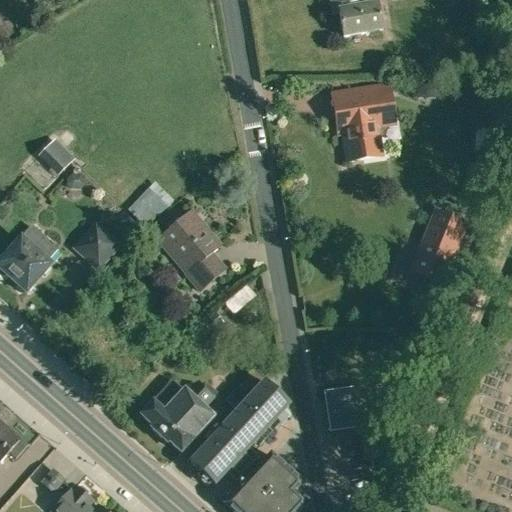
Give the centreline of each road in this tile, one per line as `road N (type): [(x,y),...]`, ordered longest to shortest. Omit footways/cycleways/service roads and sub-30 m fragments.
road 1 (residential): [(230,0),(324,511)]
road 2 (primary): [(182,511),(0,352)]
